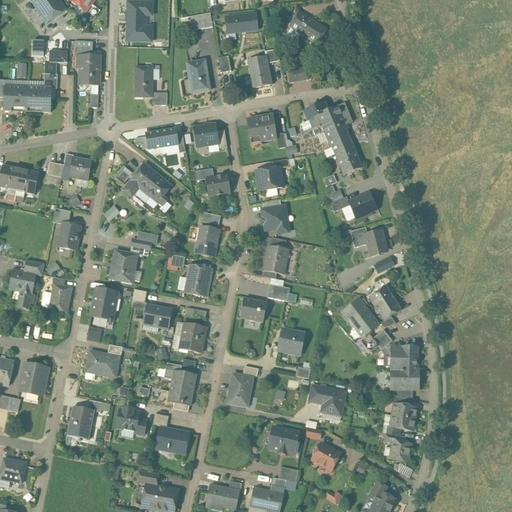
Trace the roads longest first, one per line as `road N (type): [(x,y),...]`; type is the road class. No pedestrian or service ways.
road 1 (residential): [(408,511),(433,408),(432,367),(364,85)]
road 2 (residential): [(188,511),(244,220),(227,109)]
road 3 (residential): [(110,130),(66,353)]
road 4 (residential): [(66,353),(35,511)]
road 5 (residential): [(227,109),(364,85)]
road 6 (residential): [(111,0),(110,130)]
road 7 (unknown): [(67,137),(75,13)]
